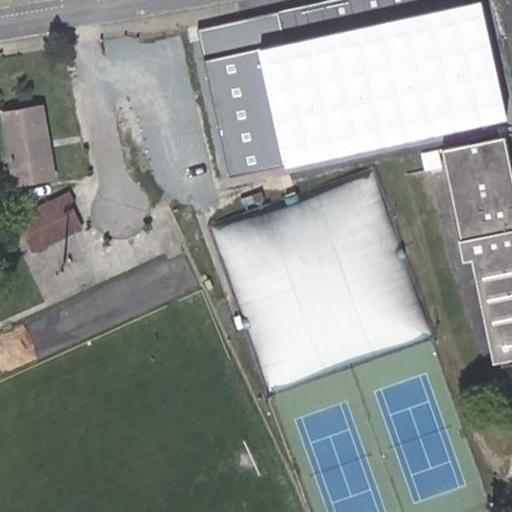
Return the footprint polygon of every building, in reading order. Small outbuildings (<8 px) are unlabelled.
[(484,0),(338,0),(197,29),(228,177),(509,119),(484,0)] [(42,107),(5,114),(16,183),(53,176),(42,107)] [(511,358),(511,177),(504,137),(444,150),(466,260),(473,258),(495,362),(511,358)] [(374,168),(210,226),(269,392),(432,335),(374,168)] [(69,195),(19,218),(7,223),(10,230),(22,224),(33,249),(81,228),(69,203),(72,201),(69,195)]
